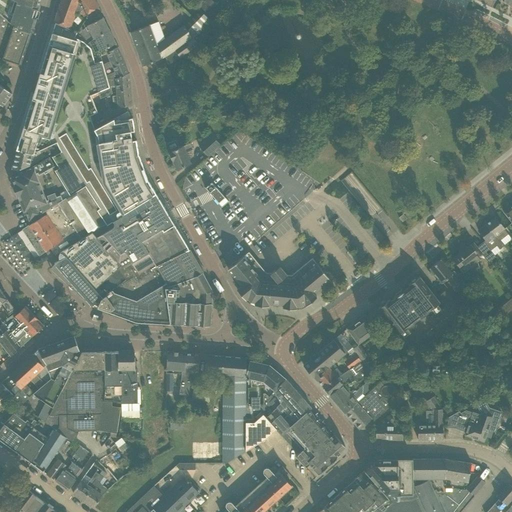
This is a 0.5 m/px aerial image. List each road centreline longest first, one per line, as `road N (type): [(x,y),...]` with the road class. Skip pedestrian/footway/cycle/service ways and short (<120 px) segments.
road 1 (residential): [(231,301),(152,152),(136,71),(103,0)]
road 2 (tertiary): [(284,350),(312,322),(391,272),(511,166)]
road 3 (tertiary): [(511,473),(463,448),(356,450)]
road 4 (residential): [(64,318),(103,332),(219,342)]
road 5 (residential): [(57,0),(0,140)]
road 6 (tertiary): [(356,450),(284,350)]
